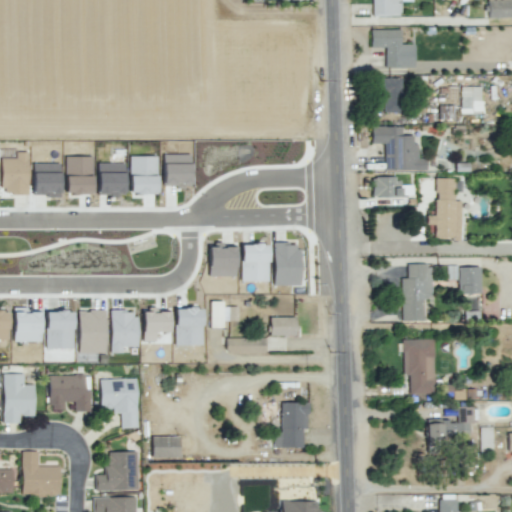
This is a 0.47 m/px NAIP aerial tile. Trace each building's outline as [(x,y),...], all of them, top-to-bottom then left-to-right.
[(411,1),(410,0),(369,0),(370,16),(399,16),(399,1),(411,1)] [(485,0),(486,18),(509,17),(508,0),(485,0)] [(369,47),(383,47),(384,67),(413,67),(412,44),(399,44),(398,29),(369,30),(369,47)] [(382,113),(400,113),(401,78),(374,77),(373,100),(382,100),(382,113)] [(480,86),(459,87),(459,114),(480,113),(480,86)] [(425,171),(425,159),(416,159),(417,144),(412,144),(412,136),(400,135),(401,126),(370,126),(370,143),(383,144),(383,170),(425,171)] [(26,152),(13,151),(13,158),(0,157),(0,192),(26,193),(26,152)] [(161,187),(188,186),(188,154),(161,154),(161,187)] [(63,194),(91,194),(90,156),(63,157),(63,194)] [(155,156),(127,156),(128,194),(155,194),(155,156)] [(58,164),(30,163),(30,196),(58,196),(58,164)] [(122,163),(95,163),(95,195),(123,195),(122,163)] [(399,197),(399,178),(370,178),(370,197),(399,197)] [(459,239),(459,201),(452,201),(452,178),(434,178),(434,216),(425,216),(425,225),(433,225),(432,239),(459,239)] [(234,276),(233,243),(206,244),(207,276),(234,276)] [(297,243),(271,243),(271,285),(298,285),(297,243)] [(266,281),(266,244),(239,244),(238,281),(266,281)] [(400,321),(423,321),(422,295),(431,295),(430,264),(405,264),(406,278),(399,278),(400,321)] [(478,267),(456,267),(457,294),(479,293),(478,267)] [(220,301),(208,301),(209,326),(221,326),(220,301)] [(39,341),(38,308),(11,309),(12,341),(39,341)] [(200,345),(200,308),(172,308),(173,345),(200,345)] [(140,309),(141,343),(166,342),(165,332),(168,332),(167,309),(140,309)] [(103,353),(103,310),(76,310),(75,353),(103,353)] [(135,346),(134,310),(107,311),(108,353),(120,352),(120,347),(135,346)] [(44,348),(71,348),(71,311),(43,312),(44,348)] [(293,317),(267,317),(268,336),(294,335),(293,317)] [(263,354),(264,338),(225,338),(224,353),(263,354)] [(401,340),(401,375),(407,375),(407,393),(433,393),(432,339),(401,340)] [(21,373),(0,374),(1,423),(17,423),(17,416),(33,415),(32,385),(21,385),(21,373)] [(47,375),(47,410),(62,410),(62,401),(72,401),(72,411),(88,411),(88,376),(47,375)] [(134,378),(97,380),(98,410),(118,410),(119,428),(135,427),(134,378)] [(279,402),(278,432),(272,432),(271,447),(300,448),(301,429),(306,429),(306,403),(279,402)] [(424,420),(425,442),(467,442),(467,423),(471,423),(471,407),(456,407),(456,420),(424,420)] [(177,457),(176,436),(149,437),(149,457),(177,457)] [(19,494),(57,495),(57,466),(35,466),(35,451),(19,451),(19,494)] [(94,491),(132,490),(131,451),(105,452),(106,466),(102,466),(102,474),(93,474),(94,491)] [(0,494),(10,494),(9,469),(0,468),(0,494)] [(133,511),(133,496),(91,498),(91,511),(133,511)] [(454,511),(455,499),(436,499),(436,511),(454,511)] [(316,511),(316,501),(278,501),(277,511),(316,511)]
